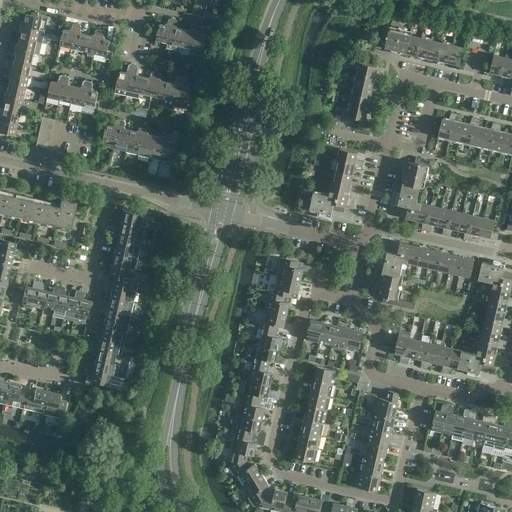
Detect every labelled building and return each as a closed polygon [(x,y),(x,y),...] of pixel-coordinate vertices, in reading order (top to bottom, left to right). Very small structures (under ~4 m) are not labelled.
[(16,21),(15,24),(40,29),(43,17),(27,14),(25,15),(24,19),(22,21),(18,20),(16,21)] [(168,43),(173,18),(171,18),(168,19),(167,23),(165,25),(161,24),(159,25),(156,40),(168,43)] [(178,51),(179,46),(183,29),(178,27),(176,25),(177,21),(176,19),(173,18),(168,43),(167,48),(178,51)] [(71,48),(77,24),(74,23),(72,24),(71,29),(69,30),(65,29),(63,30),(59,46),(71,48)] [(191,48),(197,24),(194,23),(192,24),(191,29),(189,30),(183,29),(179,46),(191,48)] [(45,30),(40,29),(15,24),(15,27),(16,29),(20,30),(22,32),(20,37),(42,42),(45,30)] [(83,51),(87,34),(82,33),(80,31),(81,26),(80,24),(77,24),(71,48),(83,51)] [(200,24),(197,24),(191,48),(190,53),(202,56),(207,36),(205,34),(201,33),(200,31),(201,27),(200,24)] [(406,53),(410,35),(411,32),(384,25),(380,40),(386,41),(385,48),(406,53)] [(95,54),(100,29),(98,29),(96,30),(95,34),(93,35),(87,34),(83,51),(88,52),(87,57),(94,58),(95,54)] [(103,30),(100,29),(95,54),(107,57),(110,41),(109,39),(105,38),(104,36),(105,32),(103,30)] [(416,55),(420,38),(410,35),(406,53),(416,55)] [(40,54),(42,42),(20,37),(19,43),(17,44),(13,43),(11,44),(10,47),(35,53),(40,54)] [(427,57),(431,40),(420,38),(416,55),(427,57)] [(437,60),(441,43),(431,40),(427,57),(437,60)] [(448,62),(452,45),(441,43),(437,60),(448,62)] [(464,48),(452,45),(448,62),(460,65),(464,48)] [(32,65),(35,53),(10,47),(9,50),(11,52),(15,53),(16,55),(15,61),(32,65)] [(500,75),(504,57),(494,55),(490,72),(500,75)] [(511,77),(511,73),(511,58),(504,57),(500,75),(511,77)] [(29,76),(32,65),(15,61),(14,66),(12,67),(7,66),(5,68),(5,71),(29,76)] [(356,72),(356,73),(383,79),(384,75),(379,74),(377,76),(375,75),(377,66),(360,62),(358,73),(356,72)] [(127,95),(134,64),(131,64),(129,65),(128,71),(126,72),(122,71),(119,72),(115,93),(127,95)] [(138,98),(140,93),(144,76),(138,75),(137,73),(138,67),(137,65),(134,64),(127,95),(138,98)] [(151,96),(157,71),(154,70),(152,72),(151,76),(149,77),(144,76),(140,93),(151,96)] [(26,88),(29,76),(5,71),(4,73),(5,75),(9,76),(11,78),(9,84),(26,88)] [(163,98),(167,81),(161,80),(160,78),(161,74),(160,72),(157,71),(151,96),(163,98)] [(382,83),(383,79),(356,73),(355,74),(357,74),(355,84),(372,88),(374,80),(376,80),(377,82),(382,83)] [(59,100),(65,75),(62,75),(60,76),(59,80),(57,82),(53,81),(51,82),(47,97),(59,100)] [(71,103),(75,86),(69,84),(68,82),(69,78),(68,76),(65,75),(59,100),(71,103)] [(173,107),(181,75),(178,75),(176,76),(175,81),(173,83),(167,81),(163,98),(162,104),(173,107)] [(184,76),(181,75),(173,107),(185,110),(190,89),(189,86),(185,86),(184,83),(185,78),(184,76)] [(83,105),(89,81),(86,80),(84,81),(83,86),(81,87),(75,86),(71,103),(83,105)] [(91,81),(89,81),(83,105),(95,108),(98,93),(97,91),(93,90),(92,88),(93,84),(91,81)] [(0,94),(24,100),(26,88),(9,84),(8,90),(6,91),(2,90),(0,90),(0,94)] [(371,96),(372,88),(355,84),(353,94),(351,93),(351,94),(378,100),(379,96),(374,95),(372,97),(371,96)] [(21,111),(24,100),(0,94),(0,98),(4,100),(5,102),(4,107),(21,111)] [(377,105),(378,100),(351,94),(351,95),(353,95),(350,105),(368,109),(370,101),(371,101),(372,103),(377,105)] [(364,126),(368,109),(350,105),(348,116),(359,119),(358,125),(364,126)] [(0,118),(18,123),(21,111),(4,107),(3,113),(1,114),(0,114),(0,118)] [(448,140),(455,113),(450,112),(449,117),(451,119),(451,120),(442,118),(441,122),(438,136),(448,138),(448,140)] [(459,141),(463,123),(455,121),(455,120),(458,118),(459,114),(455,113),(448,140),(449,140),(450,138),(459,141)] [(53,125),(55,119),(43,116),(42,122),(53,125)] [(469,145),(476,118),(472,117),(471,121),(472,124),(472,125),(463,123),(459,141),(469,143),(469,145)] [(15,135),(18,123),(0,118),(0,131),(15,135)] [(480,146),(484,128),(476,126),(476,125),(479,123),(480,119),(476,118),(469,145),(470,145),(471,143),(480,146)] [(114,149),(121,119),(118,119),(116,120),(115,124),(113,125),(109,124),(107,126),(102,146),(114,149)] [(126,152),(131,130),(126,128),(124,126),(125,122),(124,120),(121,119),(114,149),(126,152)] [(52,131),(53,125),(42,122),(40,128),(52,131)] [(490,150),(497,123),(493,122),(492,126),(493,129),(493,130),(484,128),(480,146),(490,148),(490,150)] [(138,154),(145,123),(142,123),(140,124),(139,130),(137,131),(131,130),(126,152),(138,154)] [(149,157),(155,135),(149,134),(148,132),(149,126),(148,124),(145,123),(138,154),(149,157)] [(501,150),(505,133),(497,131),(497,130),(500,128),(501,124),(497,123),(490,150),(491,150),(492,148),(501,150)] [(51,137),(52,131),(40,128),(39,134),(51,137)] [(161,160),(162,155),(168,129),(165,128),(163,130),(162,135),(160,136),(155,135),(149,157),(161,160)] [(171,130),(168,129),(162,155),(174,157),(178,142),(177,140),(172,139),(171,137),(172,132),(171,130)] [(511,155),(511,152),(511,134),(505,133),(501,150),(511,153),(511,155)] [(50,142),(51,137),(39,134),(38,140),(50,142)] [(48,148),(50,142),(38,140),(36,145),(48,148)] [(356,161),(358,152),(340,148),(338,159),(336,158),(336,159),(363,165),(364,161),(359,160),(357,162),(356,161)] [(424,186),(430,160),(416,157),(414,163),(408,161),(403,183),(420,187),(425,188),(426,187),(424,186)] [(362,169),(363,165),(336,159),(335,160),(337,160),(335,170),(353,174),(355,166),(356,166),(358,168),(362,169)] [(438,162),(431,160),(430,167),(437,169),(438,162)] [(351,182),(353,174),(335,170),(333,180),(331,179),(331,180),(358,186),(359,182),(355,181),(352,183),(351,182)] [(357,190),(358,186),(331,180),(330,181),(333,181),(330,191),(348,195),(350,187),(351,187),(353,189),(357,190)] [(416,202),(420,187),(403,183),(400,193),(396,192),(394,203),(404,206),(404,209),(401,210),(400,216),(417,220),(421,203),(416,202)] [(344,212),(348,195),(330,191),(329,195),(314,191),(310,209),(320,211),(319,215),(331,218),(333,207),(336,208),(338,210),(344,212)] [(59,206),(33,200),(0,192),(0,212),(76,230),(81,209),(75,208),(76,203),(67,200),(64,199),(60,198),(60,200),(59,206)] [(425,230),(431,203),(430,205),(421,203),(417,220),(425,222),(425,224),(422,225),(421,229),(425,230)] [(437,225),(441,207),(432,205),(432,203),(431,203),(425,230),(429,231),(430,227),(429,225),(429,223),(437,225)] [(446,235),(452,208),(451,210),(441,207),(437,225),(446,227),(446,229),(443,230),(442,234),(446,235)] [(458,230),(462,212),(453,210),(453,208),(452,208),(446,235),(451,236),(451,232),(450,230),(450,228),(458,230)] [(115,215),(114,220),(139,226),(144,227),(147,216),(124,210),(122,217),(115,215)] [(467,240),(474,213),(473,213),(472,215),(462,212),(458,230),(467,232),(467,233),(464,235),(463,239),(467,240)] [(480,235),(484,217),(474,215),(474,213),(467,240),(472,241),(472,237),(471,234),(471,233),(480,235)] [(495,220),(484,217),(480,235),(497,239),(498,233),(492,232),(495,220)] [(148,218),(146,226),(161,229),(162,221),(148,218)] [(144,227),(139,226),(114,220),(113,224),(120,226),(119,232),(142,237),(144,227)] [(139,248),(142,237),(119,232),(117,238),(110,236),(109,241),(139,248)] [(0,238),(0,250),(13,254),(16,243),(0,238)] [(137,258),(139,248),(109,241),(108,245),(115,247),(114,253),(137,258)] [(403,261),(407,262),(411,245),(394,241),(393,247),(394,249),(395,249),(394,252),(383,250),(381,262),(384,262),(382,272),(400,276),(403,261)] [(417,267),(422,247),(411,245),(407,262),(417,265),(416,266),(417,267)] [(428,267),(432,250),(422,247),(417,267),(418,267),(418,265),(428,267)] [(13,254),(0,250),(0,261),(11,264),(13,254)] [(438,272),(443,252),(432,250),(428,267),(438,269),(437,271),(438,272)] [(449,272),(453,255),(443,252),(438,272),(439,272),(439,270),(449,272)] [(135,269),(137,258),(114,253),(112,259),(105,257),(104,262),(134,269),(135,269)] [(459,276),(464,257),(453,255),(449,272),(459,274),(458,276),(459,276)] [(277,275),(279,275),(282,276),(301,281),(304,268),(302,268),(298,267),(299,261),(281,257),(277,275)] [(475,260),(464,257),(459,276),(460,277),(460,275),(471,277),(475,260)] [(494,282),(493,287),(510,291),(511,282),(511,273),(508,272),(505,274),(503,273),(505,263),(494,260),(493,264),(482,261),(478,279),(494,282)] [(0,272),(8,275),(11,264),(0,261),(0,272)] [(132,279),(134,269),(104,262),(103,266),(108,267),(109,265),(111,266),(109,275),(114,276),(115,275),(127,278),(127,277),(132,279)] [(0,283),(6,285),(8,275),(0,272),(0,283)] [(405,277),(400,276),(382,272),(381,278),(377,294),(384,296),(382,301),(414,309),(416,303),(398,298),(403,278),(405,279),(405,277)] [(132,279),(127,277),(127,278),(115,275),(114,276),(113,282),(106,280),(105,284),(136,291),(138,281),(132,279)] [(301,281),(282,276),(279,275),(275,293),(285,296),(291,297),(292,292),(298,293),(301,281)] [(32,306),(38,281),(33,280),(32,287),(25,286),(21,304),(32,306)] [(43,309),(47,291),(41,289),(42,282),(38,281),(32,306),(43,309)] [(133,302),(136,291),(105,284),(104,289),(111,290),(110,296),(133,302)] [(53,311),(59,286),(55,285),(53,290),(54,290),(56,291),(55,293),(47,291),(43,309),(53,311)] [(63,318),(68,296),(62,294),(63,287),(59,286),(53,311),(52,316),(63,318)] [(508,299),(510,291),(493,287),(491,296),(489,296),(489,297),(511,302),(511,297),(510,299),(508,299)] [(73,321),(80,291),(76,290),(74,297),(68,296),(63,318),(73,321)] [(84,292),(80,291),(73,321),(84,323),(89,301),(83,299),(84,292)] [(284,301),(285,296),(275,293),(269,291),(265,309),(268,310),(287,314),(290,302),(284,301)] [(131,312),(133,302),(110,296),(108,303),(101,301),(100,305),(131,312)] [(511,306),(511,302),(489,297),(488,297),(490,298),(488,308),(505,312),(507,303),(509,303),(510,306),(511,306)] [(128,323),(131,312),(100,305),(99,310),(106,311),(105,317),(128,323)] [(503,320),(505,312),(488,308),(486,317),(484,317),(484,318),(511,324),(511,320),(507,319),(505,320),(503,320)] [(284,327),(287,314),(268,310),(264,327),(277,331),(278,325),(284,327)] [(126,333),(128,323),(105,317),(103,324),(96,322),(95,326),(126,333)] [(510,328),(511,324),(484,318),(483,318),(485,319),(483,329),(500,333),(502,324),(504,324),(505,327),(510,328)] [(320,342),(324,322),(311,319),(306,339),(320,342)] [(332,345),(337,325),(324,322),(320,342),(332,345)] [(345,348),(350,328),(337,325),(332,345),(332,348),(345,351),(345,348)] [(123,344),(126,333),(95,326),(94,331),(101,332),(100,339),(123,344)] [(276,336),(277,331),(264,327),(259,345),(279,349),(282,337),(276,336)] [(363,331),(350,328),(345,348),(359,351),(363,331)] [(499,341),(500,333),(483,329),(481,338),(479,338),(479,339),(506,345),(507,341),(502,340),(500,341),(499,341)] [(404,363),(410,336),(409,336),(409,338),(398,335),(394,352),(403,355),(403,356),(400,358),(399,362),(404,363)] [(416,358),(420,340),(410,338),(411,336),(410,336),(404,363),(408,364),(409,360),(407,357),(408,356),(416,358)] [(121,354),(123,344),(100,339),(99,345),(91,343),(90,347),(115,353),(121,354)] [(505,349),(506,345),(479,339),(481,340),(478,350),(496,354),(498,345),(499,345),(501,348),(505,349)] [(425,368),(431,341),(430,341),(430,343),(420,340),(416,358),(424,360),(424,361),(422,363),(420,367),(425,368)] [(437,362),(441,345),(431,343),(432,341),(431,341),(425,368),(429,369),(430,364),(428,362),(429,360),(437,362)] [(276,362),(279,349),(259,345),(255,362),(269,366),(270,360),(276,362)] [(446,373),(452,346),(451,346),(451,347),(441,345),(437,362),(445,364),(445,366),(443,367),(442,372),(446,373)] [(458,367),(462,350),(452,348),(453,346),(452,346),(446,373),(450,373),(451,369),(449,367),(450,365),(458,367)] [(113,364),(115,353),(90,347),(89,352),(97,353),(95,360),(113,364)] [(492,370),(496,354),(478,350),(477,354),(462,350),(458,367),(468,370),(467,374),(479,376),(481,366),(484,366),(484,367),(486,369),(492,370)] [(110,374),(113,364),(95,360),(94,366),(86,364),(85,368),(110,374)] [(269,366),(255,362),(252,362),(248,379),(271,385),(274,372),(268,371),(269,366)] [(317,366),(314,379),(333,384),(337,370),(317,366)] [(108,385),(110,374),(85,368),(84,373),(92,374),(90,381),(108,385)] [(348,380),(358,382),(359,382),(360,376),(349,373),(348,380)] [(0,402),(3,403),(8,382),(0,379),(0,402)] [(268,397),(271,385),(248,379),(246,379),(242,396),(261,401),(262,396),(268,397)] [(330,397),(333,384),(314,379),(311,392),(330,397)] [(23,408),(27,392),(19,390),(20,385),(8,382),(3,403),(23,408)] [(43,413),(48,391),(36,388),(34,394),(27,392),(23,408),(43,413)] [(373,412),(375,412),(395,417),(398,402),(400,393),(389,390),(387,398),(376,395),(373,412)] [(60,394),(48,391),(43,413),(62,418),(66,401),(59,399),(60,394)] [(327,410),(330,397),(311,392),(308,405),(327,410)] [(260,406),(261,401),(242,396),(238,414),(243,415),(263,420),(265,407),(260,406)] [(442,432),(448,405),(445,404),(444,404),(442,411),(436,410),(431,429),(442,432)] [(324,423),(327,410),(308,405),(305,418),(324,423)] [(453,434),(457,415),(451,413),(453,407),(452,405),(448,405),(442,432),(453,434)] [(463,437),(469,409),(466,409),(465,409),(463,416),(457,415),(453,434),(452,438),(462,440),(463,437)] [(474,439),(478,420),(472,418),(474,411),(473,410),(469,409),(463,437),(474,439)] [(391,432),(395,417),(375,412),(372,427),(391,432)] [(484,441),(491,414),(487,413),(486,414),(484,421),(478,420),(474,439),(484,441)] [(494,447),(499,425),(493,423),(495,416),(494,415),(491,414),(484,441),(484,444),(494,447)] [(260,432),(263,420),(243,415),(239,433),(253,436),(254,431),(260,432)] [(321,435),(324,423),(305,418),(302,431),(321,435)] [(505,446),(511,419),(508,418),(507,419),(505,426),(499,425),(494,447),(494,448),(504,450),(505,446)] [(343,420),(341,427),(348,428),(349,422),(343,420)] [(388,446),(391,432),(372,427),(369,442),(388,446)] [(318,448),(321,435),(302,431),(299,444),(318,448)] [(251,441),(253,436),(239,433),(236,432),(232,450),(235,450),(232,463),(247,460),(248,454),(254,455),(257,442),(251,441)] [(385,461),(388,446),(369,442),(365,456),(385,461)] [(315,462),(318,448),(299,444),(296,457),(315,462)] [(345,452),(344,459),(352,461),(353,454),(350,453),(345,452)] [(381,476),(385,461),(365,456),(362,471),(381,476)] [(250,466),(247,460),(232,463),(230,466),(235,475),(240,475),(245,484),(262,474),(255,463),(250,466)] [(381,476),(362,471),(359,471),(355,486),(378,491),(381,476)] [(269,484),(262,474),(245,484),(251,493),(249,497),(254,506),(259,505),(267,493),(264,488),(269,484)] [(417,488),(414,503),(433,508),(437,493),(417,488)] [(274,495),(267,493),(259,505),(287,511),(288,511),(292,499),(287,498),(288,492),(275,489),(274,495)] [(307,511),(311,497),(298,494),(297,500),(292,499),(288,511),(307,511)] [(325,511),(327,507),(322,506),(323,500),(311,497),(307,511),(325,511)] [(344,511),(346,505),(334,502),(332,508),(327,507),(325,511),(344,511)] [(437,511),(438,509),(433,508),(414,503),(411,511),(437,511)] [(502,511),(503,508),(491,505),(481,503),(478,511),(502,511)]
